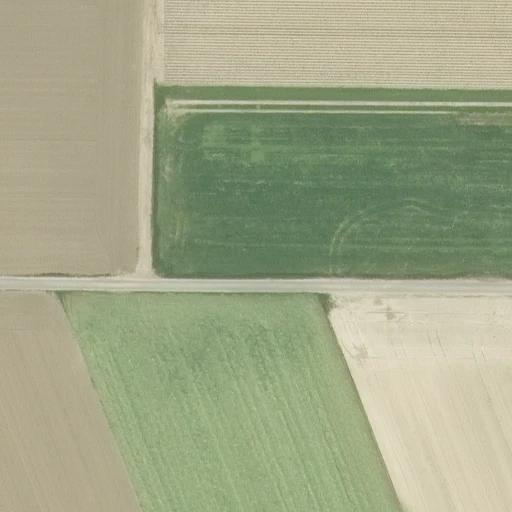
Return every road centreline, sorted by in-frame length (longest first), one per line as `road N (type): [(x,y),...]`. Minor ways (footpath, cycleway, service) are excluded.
road 1 (track): [(0,283),(511,289)]
road 2 (track): [(146,0),(142,285)]
